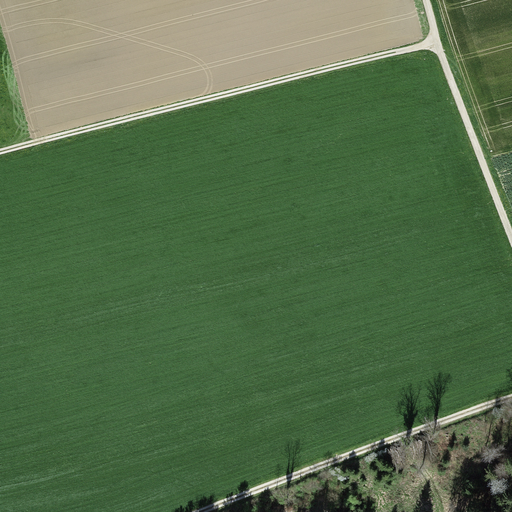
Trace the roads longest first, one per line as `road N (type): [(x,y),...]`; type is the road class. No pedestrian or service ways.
road 1 (track): [(429,41),(0,151)]
road 2 (track): [(511,401),(208,511)]
road 3 (track): [(511,245),(420,0)]
